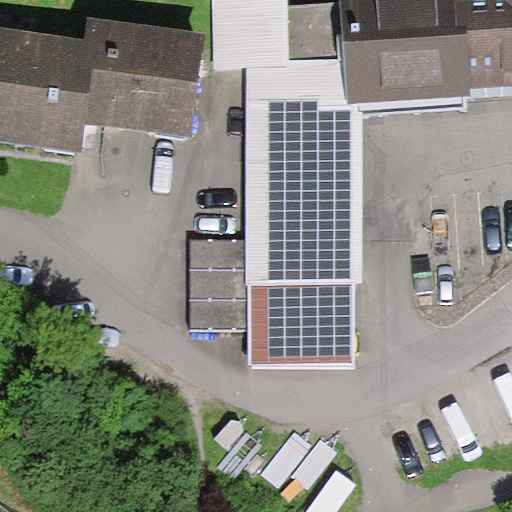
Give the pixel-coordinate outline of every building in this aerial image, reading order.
[(215,0),(217,59),(244,58),(249,239),(251,330),(252,363),(358,360),(352,113),(348,0),(215,0)] [(458,0),(348,0),(352,113),(385,112),(385,95),(461,93),(460,73),(458,0)] [(511,0),(458,0),(460,73),(511,71),(511,0)] [(87,53),(77,115),(187,133),(201,46),(91,28),(87,53)] [(87,53),(0,38),(0,138),(71,151),(77,115),(87,53)] [(251,330),(249,239),(191,241),(194,331),(251,330)]
